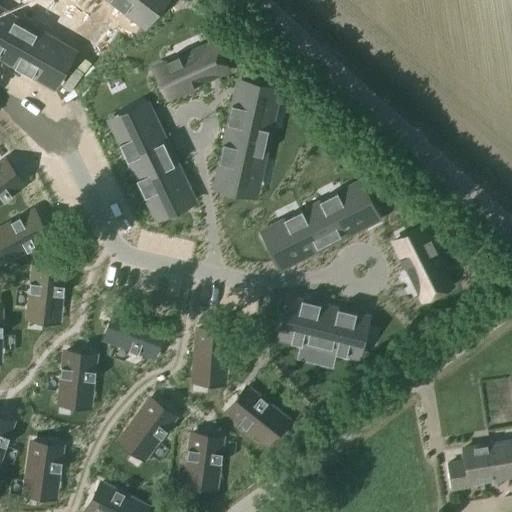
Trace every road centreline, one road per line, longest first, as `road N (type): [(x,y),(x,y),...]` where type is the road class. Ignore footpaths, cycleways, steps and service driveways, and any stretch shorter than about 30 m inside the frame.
road 1 (unclassified): [(511,237),(253,0)]
road 2 (track): [(242,511),(511,307)]
road 3 (track): [(55,511),(125,399),(174,368),(190,270)]
